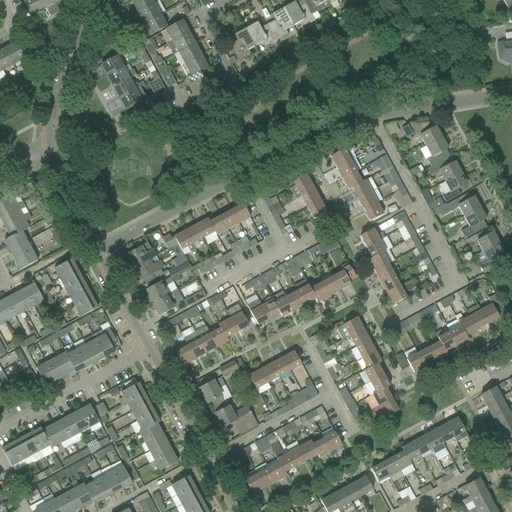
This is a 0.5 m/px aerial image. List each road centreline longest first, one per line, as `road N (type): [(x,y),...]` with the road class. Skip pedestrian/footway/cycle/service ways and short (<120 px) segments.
road 1 (residential): [(95,251),(348,120),(511,94)]
road 2 (residential): [(175,101),(178,108),(231,82),(203,21),(240,0)]
road 3 (residential): [(0,432),(149,349)]
road 4 (residential): [(55,149),(55,102),(92,0)]
road 5 (residential): [(206,456),(149,349)]
